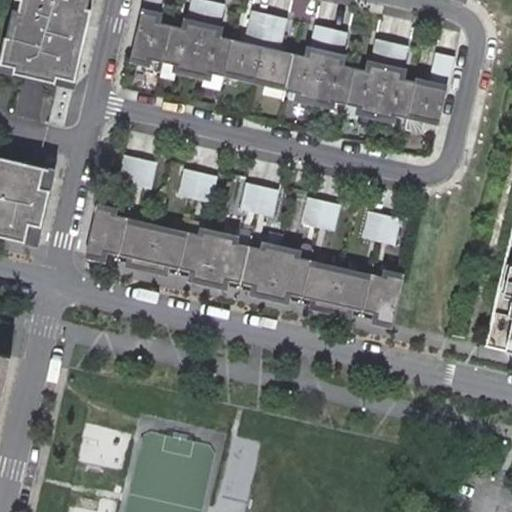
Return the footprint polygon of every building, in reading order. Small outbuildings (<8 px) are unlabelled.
[(63,87),(84,0),(6,0),(0,25),(0,66),(14,70),(13,76),(63,87)] [(422,87),(394,80),(401,48),(369,41),(362,73),(333,66),(340,35),(309,27),(301,59),(273,52),(280,21),(246,13),(238,45),(211,38),(218,6),(190,0),(185,0),(178,31),(150,24),(155,0),(135,0),(121,59),(141,64),(142,61),(170,68),(169,71),(200,78),(201,75),(215,78),(216,74),(277,88),(277,92),(293,96),(292,99),(324,106),(324,103),(354,110),(353,114),(384,121),(385,117),(400,121),(401,116),(419,121),(432,124),(448,59),(429,55),(422,87)] [(212,91),(215,78),(201,75),(200,78),(198,87),(212,91)] [(416,135),(419,121),(401,116),(400,121),(397,131),(416,135)] [(142,192),(148,166),(115,158),(109,184),(142,192)] [(0,238),(26,245),(43,171),(0,160),(0,238)] [(201,206),(208,180),(175,172),(169,199),(201,206)] [(263,221),(269,194),(237,187),(231,213),(263,221)] [(325,236),(331,209),(299,202),(293,228),(325,236)] [(360,279),(359,283),(299,269),(300,265),(286,261),(286,259),(253,251),(253,254),(224,246),(225,243),(193,235),(192,239),(177,235),(176,239),(117,225),(118,221),(103,218),(103,214),(87,210),(76,256),(92,260),(93,254),(121,261),(120,267),(154,275),(156,269),(184,276),(183,282),(213,289),(215,283),(246,291),(244,297),(275,304),(277,298),(305,304),(304,311),(337,319),(339,313),(366,319),(365,326),(382,329),(393,283),(376,279),(375,282),(360,279)] [(385,250),(391,224),(358,217),(352,243),(385,250)] [(511,239),(488,342),(511,348),(511,239)] [(328,511),(347,424),(138,381),(118,475),(259,505),(257,511),(328,511)]
